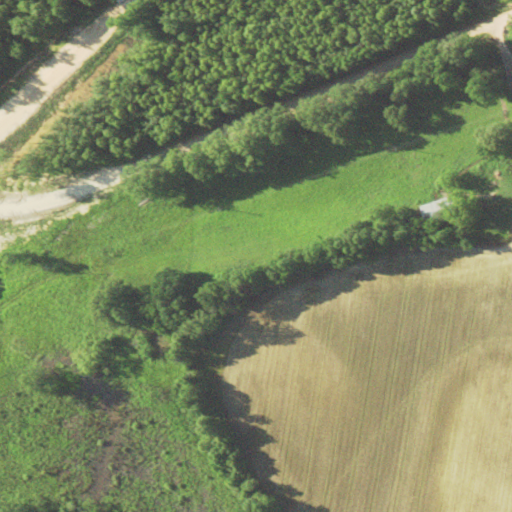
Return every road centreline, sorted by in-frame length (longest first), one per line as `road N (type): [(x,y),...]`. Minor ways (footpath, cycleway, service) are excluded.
road 1 (residential): [(0,217),(511,10)]
road 2 (residential): [(394,62),(489,343),(511,322)]
road 3 (residential): [(0,109),(115,0)]
